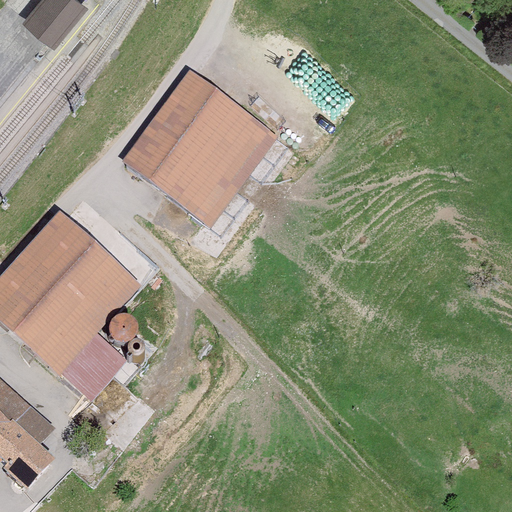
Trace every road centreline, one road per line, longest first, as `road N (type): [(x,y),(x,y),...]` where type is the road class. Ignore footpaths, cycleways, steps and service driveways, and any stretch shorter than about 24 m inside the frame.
road 1 (track): [(88,185),(408,511)]
road 2 (residential): [(0,277),(187,70),(224,0)]
